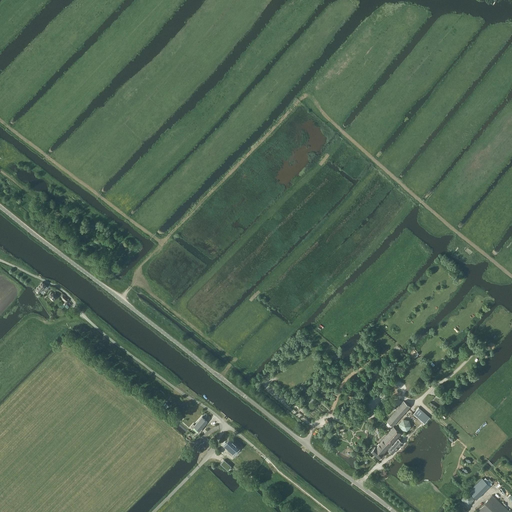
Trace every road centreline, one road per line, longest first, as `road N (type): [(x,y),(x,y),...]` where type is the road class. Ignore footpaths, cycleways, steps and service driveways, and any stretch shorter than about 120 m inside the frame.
road 1 (track): [(511,276),(310,95),(145,259),(120,299)]
road 2 (unclassified): [(392,511),(0,206)]
road 3 (track): [(0,120),(161,242)]
road 4 (unclassified): [(153,511),(207,457),(226,425),(199,403)]
